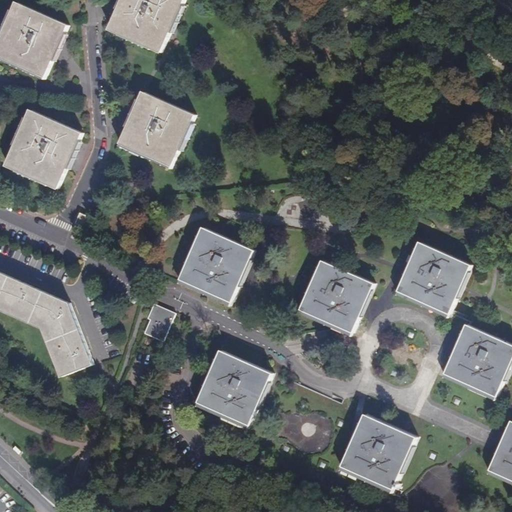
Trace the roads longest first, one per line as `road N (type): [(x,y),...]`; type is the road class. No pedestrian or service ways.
road 1 (residential): [(90,252),(252,334),(318,381),(352,388)]
road 2 (unknown): [(392,296),(391,273),(324,240),(307,242),(260,339)]
road 3 (residential): [(416,404),(439,343),(433,327),(409,315),(382,322),(352,388)]
